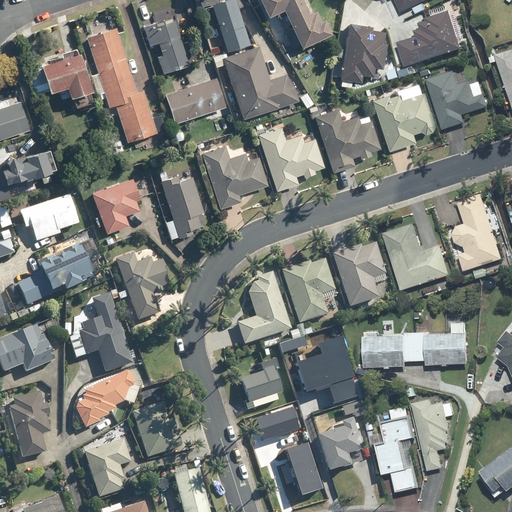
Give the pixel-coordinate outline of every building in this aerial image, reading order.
[(218,0),(199,0),(202,7),(212,4),(228,52),(250,45),(235,0),(229,0),(220,3),(218,0)] [(306,0),(260,0),(267,14),(282,7),(301,45),(330,31),(323,17),(320,19),(314,8),(311,10),(306,0)] [(396,0),(402,11),(425,0),(396,0)] [(460,47),(447,10),(427,17),(428,20),(420,23),(422,28),(411,32),(413,36),(394,42),(402,67),(460,47)] [(174,21),(156,27),(155,22),(143,26),(149,45),(158,42),(161,50),(162,55),(157,57),(158,58),(162,73),(188,65),(174,21)] [(371,25),(345,21),(336,78),(361,82),(362,75),(372,77),(373,69),(381,70),(385,43),(380,43),(382,32),(370,30),(371,25)] [(116,27),(86,36),(96,66),(103,91),(108,106),(115,104),(127,142),(156,132),(164,129),(160,115),(151,118),(143,90),(136,92),(116,27)] [(218,46),(210,48),(212,55),(220,52),(218,46)] [(238,102),(243,118),(295,102),(285,74),(269,79),(258,46),(223,57),(234,90),(238,102)] [(501,62),(511,94),(511,51),(499,56),(497,48),(491,50),(495,64),(501,62)] [(62,58),(61,56),(48,61),(40,63),(41,66),(26,70),(34,93),(48,89),(49,91),(66,86),(67,90),(59,93),(60,97),(70,94),(71,96),(91,90),(78,52),(62,58)] [(429,81),(445,130),(467,123),(465,115),(491,106),(487,95),(486,95),(482,83),(473,85),(472,82),(460,86),(456,72),(429,81)] [(223,109),(226,108),(216,78),(166,95),(176,125),(216,111),(218,115),(225,113),(223,109)] [(372,101),(389,152),(416,143),(413,135),(421,133),(426,135),(433,133),(435,127),(424,93),(402,101),(400,95),(389,99),(388,96),(372,101)] [(313,104),(307,94),(301,98),(307,108),(313,104)] [(0,140),(29,131),(20,102),(9,106),(7,101),(0,103),(0,140)] [(315,117),(333,173),(355,166),(353,159),(360,156),(362,160),(372,156),(371,152),(381,149),(371,121),(360,125),(358,117),(342,122),(338,110),(315,117)] [(298,184),(296,176),(304,174),(305,178),(316,174),(315,170),(324,167),(315,140),(305,144),(302,135),(286,140),(282,128),(259,135),(277,191),(298,184)] [(122,150),(119,140),(112,142),(114,152),(122,150)] [(226,147),(203,154),(220,209),(241,202),(239,195),(268,186),(259,158),(248,161),(246,154),(230,158),(226,147)] [(10,157),(5,163),(6,165),(0,167),(0,186),(7,185),(6,183),(22,177),(23,180),(49,171),(48,170),(53,168),(47,150),(41,151),(41,150),(14,158),(10,157)] [(174,220),(167,222),(172,239),(179,237),(179,239),(193,234),(192,230),(202,227),(198,214),(204,212),(192,178),(179,182),(177,177),(168,180),(165,172),(160,174),(162,182),(161,182),(174,220)] [(136,202),(141,200),(133,179),(92,195),(107,234),(129,225),(126,216),(140,211),(136,202)] [(25,227),(31,225),(35,237),(58,229),(79,222),(69,194),(20,211),(25,227)] [(467,248),(469,253),(461,256),(467,273),(505,260),(483,194),(460,202),(467,224),(459,227),(455,234),(458,244),(467,248)] [(3,206),(0,207),(0,228),(10,225),(3,206)] [(416,224),(386,234),(405,291),(453,275),(443,245),(425,251),(416,224)] [(0,257),(13,253),(9,239),(1,242),(0,239),(0,257)] [(33,275),(17,283),(27,304),(53,292),(52,290),(62,285),(65,290),(81,283),(79,278),(91,273),(77,243),(62,250),(63,253),(54,257),(52,254),(37,262),(41,270),(33,274),(33,275)] [(379,298),(373,279),(386,275),(376,244),(362,248),(361,245),(333,255),(350,307),(379,298)] [(166,276),(168,275),(163,261),(153,265),(150,259),(137,264),(134,253),(115,260),(138,321),(160,313),(154,295),(164,292),(162,288),(170,285),(166,276)] [(322,295),(336,291),(325,260),(311,265),(310,262),(282,271),(300,325),(328,315),(322,295)] [(256,318),(238,324),(245,345),(291,331),(273,273),(257,278),(259,282),(254,283),(249,293),(256,318)] [(82,315),(72,318),(73,336),(68,337),(75,358),(97,351),(104,372),(132,363),(134,362),(112,292),(92,297),(99,317),(84,321),(82,315)] [(339,302),(333,309),(340,315),(346,309),(339,302)] [(34,323),(0,337),(0,362),(3,370),(21,363),(24,371),(53,359),(42,333),(39,334),(34,323)] [(430,333),(418,333),(418,362),(430,362),(430,366),(446,365),(446,367),(450,367),(450,365),(471,365),(470,334),(468,334),(468,324),(455,324),(455,334),(430,334),(430,333)] [(298,329),(291,331),(293,339),(301,336),(301,335),(299,330),(298,329)] [(511,332),(509,331),(501,342),(508,346),(500,357),(511,365),(511,332)] [(409,367),(409,362),(418,362),(418,333),(404,334),(404,337),(381,337),(381,333),(367,333),(367,368),(387,368),(387,370),(392,370),(392,367),(409,367)] [(280,343),(283,353),(308,345),(305,335),(280,343)] [(329,388),(334,403),(359,395),(353,377),(356,376),(343,335),(319,343),(322,354),(297,362),(307,391),(316,388),(317,392),(329,388)] [(277,359),(260,365),(262,373),(242,380),(250,404),(283,394),(275,371),(280,369),(277,359)] [(84,389),(86,394),(82,396),(83,399),(77,402),(75,407),(85,427),(99,420),(98,418),(108,414),(107,412),(116,408),(114,404),(124,399),(133,403),(139,387),(132,384),(134,381),(128,371),(126,370),(84,389)] [(14,404),(8,405),(22,457),(46,450),(41,434),(50,432),(46,415),(50,414),(46,403),(43,404),(39,391),(12,399),(14,404)] [(431,399),(414,403),(430,470),(444,467),(440,450),(449,448),(448,443),(451,439),(449,431),(451,428),(448,416),(455,415),(453,403),(446,405),(445,403),(433,405),(431,399)] [(343,406),(345,414),(355,412),(357,417),(366,415),(361,400),(343,406)] [(172,431),(177,429),(173,420),(169,421),(163,403),(132,413),(147,459),(182,447),(178,434),(174,436),(172,431)] [(257,417),(264,440),(301,429),(294,406),(257,417)] [(408,407),(394,411),(396,421),(384,424),(389,444),(379,447),(386,476),(395,474),(400,494),(422,488),(417,468),(410,469),(403,442),(417,438),(412,417),(411,417),(408,407)] [(330,469),(352,463),(349,453),(363,449),(354,417),(343,420),(344,425),(319,432),(330,469)] [(367,422),(369,432),(376,430),(375,421),(367,422)] [(123,440),(84,454),(100,498),(123,490),(120,481),(125,480),(120,466),(131,462),(123,440)] [(307,442),(287,448),(302,495),(323,489),(307,442)] [(511,451),(482,474),(499,496),(510,487),(511,485),(511,451)] [(174,477),(179,496),(177,497),(179,505),(181,504),(182,511),(209,511),(199,470),(174,477)] [(11,472),(3,478),(6,482),(15,477),(11,472)] [(166,472),(156,474),(161,493),(170,491),(166,472)] [(22,507),(12,510),(12,511),(62,511),(58,497),(43,502),(43,505),(23,511),(22,507)] [(147,511),(144,502),(131,506),(129,501),(101,510),(101,511),(147,511)]
